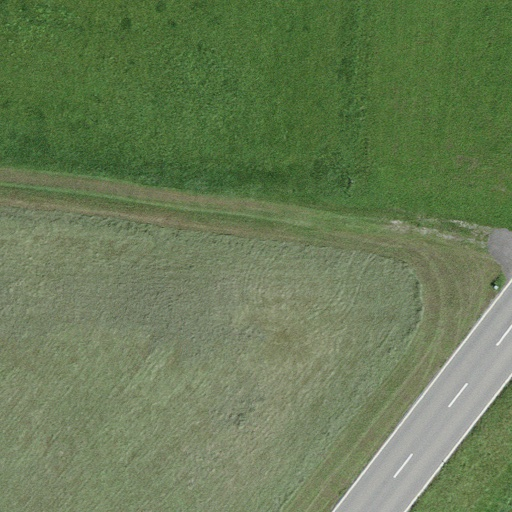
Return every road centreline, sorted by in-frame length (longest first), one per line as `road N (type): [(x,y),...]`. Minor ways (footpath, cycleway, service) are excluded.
road 1 (track): [(511,240),(0,171)]
road 2 (tertiary): [(371,511),(511,330)]
